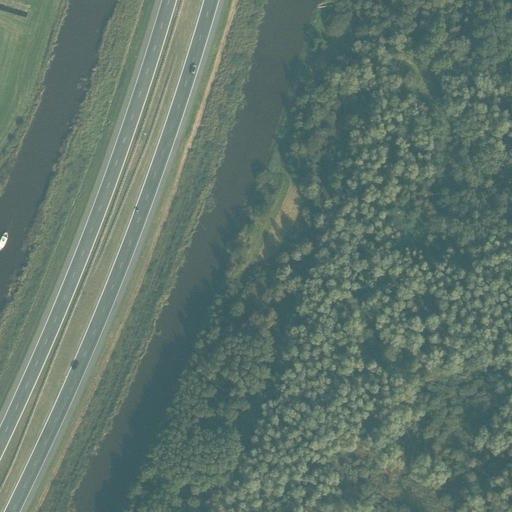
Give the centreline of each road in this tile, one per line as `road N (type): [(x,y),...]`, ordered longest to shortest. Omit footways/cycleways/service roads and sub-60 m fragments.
road 1 (motorway): [(10,511),(128,246),(209,0)]
road 2 (motorway): [(168,0),(89,233),(0,443)]
